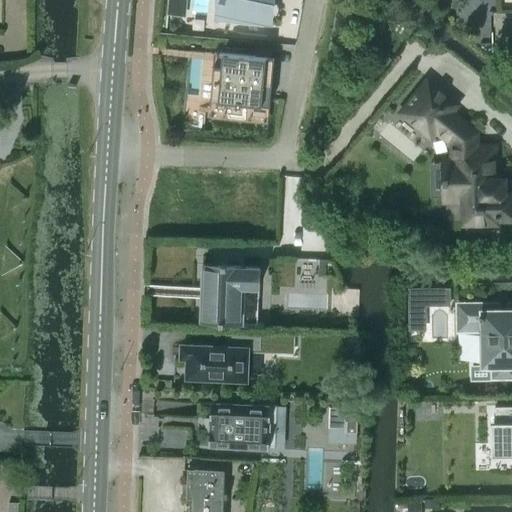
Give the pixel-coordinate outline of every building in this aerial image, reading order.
[(272,0),(215,0),(214,21),(264,25),(265,17),(268,1),(273,2),(274,0),(272,0)] [(184,98),(181,129),(203,131),(206,100),(209,101),(208,111),(260,115),(261,104),(269,105),(274,57),(253,55),(245,55),(222,52),(214,52),(201,51),(200,50),(195,99),(184,98)] [(388,113),(418,138),(424,131),(441,145),(441,163),(444,163),(444,173),(434,173),(435,202),(454,202),(454,223),(486,223),(486,219),(504,219),(504,194),(490,194),(490,180),(485,180),(485,146),(465,146),(464,132),(440,112),(445,105),(415,80),(388,113)] [(221,264),(202,264),(200,321),(215,321),(215,323),(226,323),(226,322),(241,322),(243,287),(258,287),(259,266),(228,265),(228,263),(221,262),(221,264)] [(359,314),(360,288),(333,286),(331,313),(359,314)] [(496,304),(457,304),(458,330),(482,329),(482,365),(492,365),(493,371),(498,377),(509,377),(511,373),(511,303),(509,304),(509,311),(496,311),(496,304)] [(260,331),(226,330),(225,345),(187,344),(186,377),(246,379),(247,348),(259,348),(260,331)] [(268,447),(270,404),(210,402),(208,445),(268,447)] [(495,422),(490,422),(490,457),(511,456),(511,405),(494,406),(495,422)] [(329,426),(343,427),(343,431),(355,432),(357,408),(329,406),(329,426)] [(323,451),(306,450),(304,490),(321,490),(323,451)] [(221,511),(222,470),(187,469),(186,498),(193,498),(192,511),(221,511)] [(407,500),(407,502),(407,508),(406,511),(420,511),(420,500),(407,500)]
